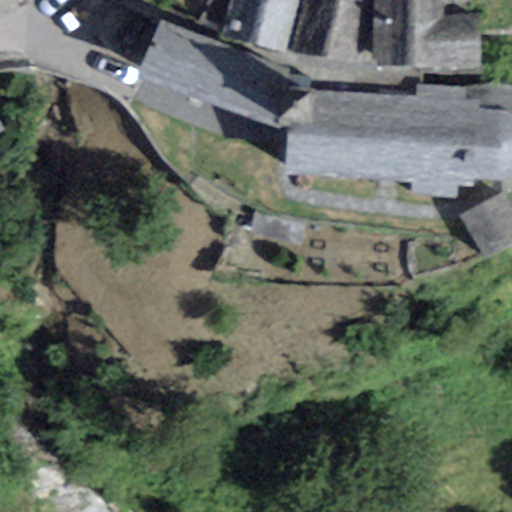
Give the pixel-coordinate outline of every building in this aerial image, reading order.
[(299,0),(231,0),(223,30),(290,46),(299,0)] [(371,0),(299,0),(290,46),(359,60),(371,0)] [(444,0),(373,0),(374,61),(479,60),(479,11),(445,12),(444,0)] [(297,71),(160,16),(144,69),(292,124),(295,82),(297,71)] [(415,99),(295,82),(292,124),(289,176),(411,185),(410,196),(456,199),(457,190),(473,191),(474,182),(494,184),(511,178),(511,90),(416,83),(415,99)] [(511,216),(501,198),(466,218),(488,255),(511,240),(511,216)]
